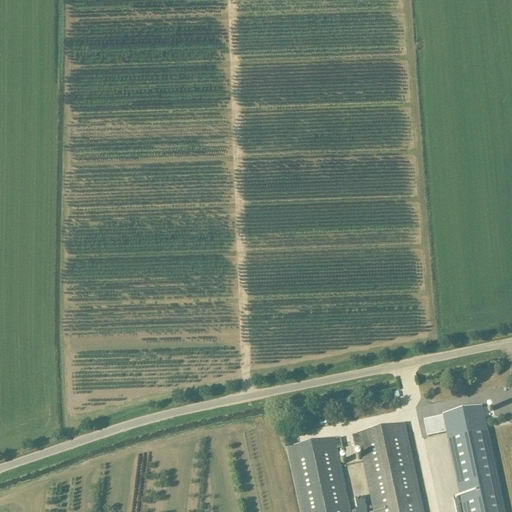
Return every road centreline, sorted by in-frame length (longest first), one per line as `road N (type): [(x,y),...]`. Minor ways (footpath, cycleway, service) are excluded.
road 1 (unclassified): [(0,469),(145,420),(511,342)]
road 2 (track): [(232,0),(246,397)]
